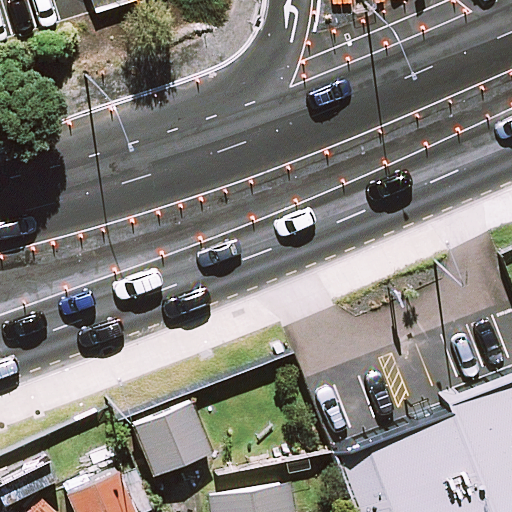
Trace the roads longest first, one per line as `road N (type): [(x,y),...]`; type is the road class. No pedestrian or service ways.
road 1 (secondary): [(511,144),(163,290),(0,333)]
road 2 (secondary): [(0,219),(162,172),(511,31)]
